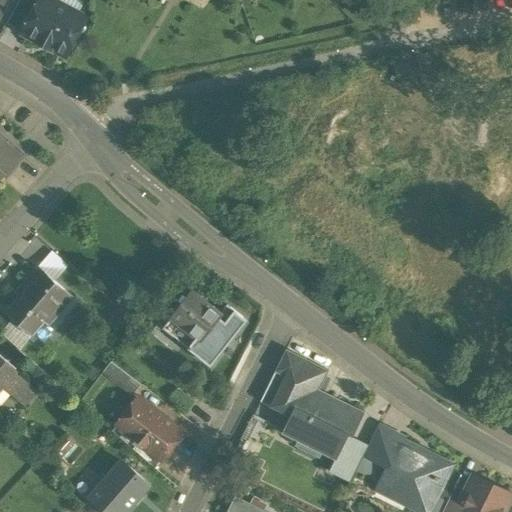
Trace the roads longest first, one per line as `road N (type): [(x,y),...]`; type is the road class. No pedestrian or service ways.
road 1 (residential): [(78,117),(511,23)]
road 2 (tertiary): [(511,458),(438,415),(290,304)]
road 3 (tertiary): [(290,304),(114,146)]
road 4 (residential): [(290,304),(187,511)]
road 5 (residential): [(0,267),(114,146)]
